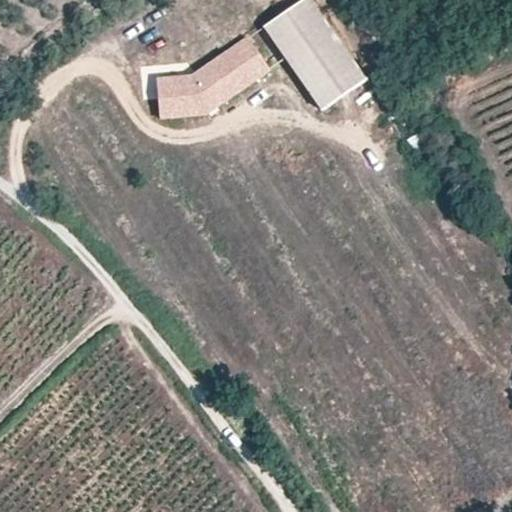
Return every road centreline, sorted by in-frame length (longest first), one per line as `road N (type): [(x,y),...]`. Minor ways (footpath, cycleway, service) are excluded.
road 1 (track): [(281,511),(99,263),(0,185)]
road 2 (track): [(128,303),(73,340),(0,415)]
